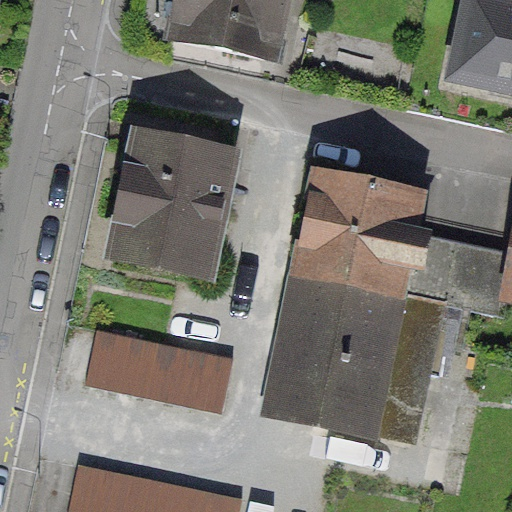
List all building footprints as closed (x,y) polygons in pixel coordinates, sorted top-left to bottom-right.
[(306,0),(181,0),(170,58),(290,82),(306,0)] [(474,0),(455,103),(511,113),(511,2),(497,0),(474,0)] [(235,171),(142,152),(113,295),(207,313),(235,171)] [(317,195),(293,303),(435,334),(458,226),(317,195)] [(293,303),(270,411),(411,442),(435,334),(293,303)] [(240,359),(94,336),(84,395),(231,418),(240,359)] [(246,511),(250,493),(85,461),(74,511),(246,511)]
